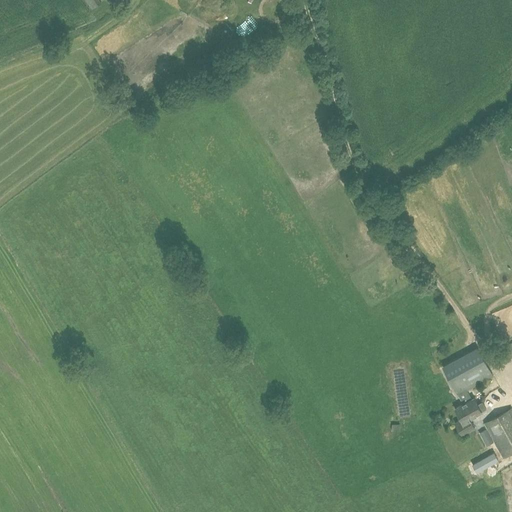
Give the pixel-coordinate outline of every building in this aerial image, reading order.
[(449,378),(457,393),(492,373),(484,359),(449,378)] [(482,411),(487,408),(483,402),(478,404),(475,397),(454,409),(461,420),(454,423),(461,435),(474,428),(469,419),(482,411)] [(511,409),(485,423),(504,458),(511,453),(511,409)] [(485,430),(480,433),(483,439),(489,436),(485,430)] [(498,460),(494,452),(473,463),(477,471),(498,460)]
